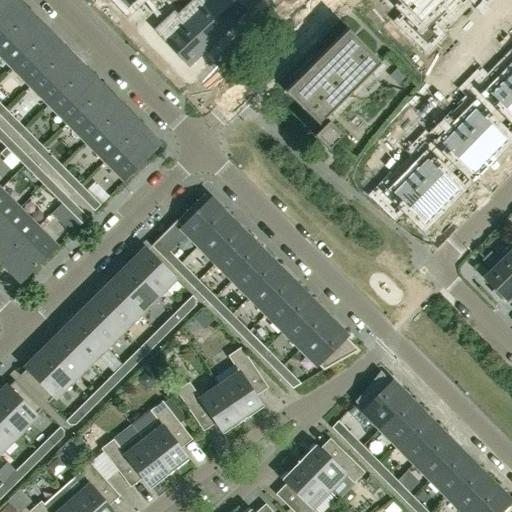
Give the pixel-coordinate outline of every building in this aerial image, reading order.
[(19,8),(10,0),(4,0),(0,4),(0,41),(26,16),(27,16),(30,13),(26,9),(25,9),(21,5),(19,8)] [(119,0),(128,8),(136,0),(119,0)] [(162,0),(160,0),(153,7),(158,13),(167,5),(162,0)] [(192,0),(177,14),(177,15),(208,49),(227,31),(198,0),(192,0)] [(234,0),(198,0),(227,31),(247,13),(234,0)] [(234,0),(247,13),(260,0),(234,0)] [(432,0),(397,0),(412,14),(404,22),(426,45),(435,35),(429,29),(445,12),(442,9),(432,0)] [(432,0),(442,9),(450,0),(432,0)] [(174,11),(153,30),(188,67),(208,49),(177,15),(177,14),(174,11)] [(37,27),(27,16),(26,16),(0,41),(0,53),(13,66),(45,34),(45,35),(48,32),(44,28),(40,24),(37,27)] [(346,29),(322,53),(284,91),(322,129),(314,137),(328,151),(343,136),(326,119),(360,86),(364,89),(385,68),(346,29)] [(13,66),(31,85),(66,50),(63,47),(58,43),(56,45),(45,35),(45,34),(13,66)] [(67,51),(66,50),(31,85),(50,104),(85,69),(82,65),(81,66),(77,62),(74,64),(64,54),(67,51)] [(86,69),(85,69),(50,104),(68,122),(104,87),(100,84),(96,80),(93,83),(82,72),(86,69)] [(478,80),(469,89),(476,96),(492,112),(500,103),(511,115),(511,81),(504,73),(501,70),(485,87),(478,80)] [(104,88),(104,87),(68,122),(87,141),(119,109),(120,110),(123,107),(119,103),(118,103),(114,99),(112,102),(101,91),(104,88)] [(474,111),(458,127),(488,156),(505,139),(484,119),(492,112),(476,96),(468,104),(474,111)] [(130,120),(120,110),(119,109),(87,141),(106,160),(141,125),(137,122),(133,118),(130,120)] [(18,135),(25,129),(10,114),(4,121),(18,135)] [(141,126),(141,125),(106,160),(125,179),(160,144),(156,140),(155,141),(151,137),(149,139),(138,129),(141,126)] [(436,137),(427,145),(444,161),(451,153),(472,173),(488,156),(458,127),(443,143),(436,137)] [(37,154),(43,148),(29,133),(23,139),(37,154)] [(12,141),(5,148),(20,162),(26,156),(12,141)] [(426,161),(410,177),(440,206),(456,189),(436,169),(444,161),(427,145),(419,154),(426,161)] [(55,173),(62,166),(47,152),(41,158),(55,173)] [(30,160),(24,166),(38,181),(45,175),(30,160)] [(360,184),(366,178),(358,170),(352,176),(360,184)] [(74,191),(80,185),(66,171),(60,177),(74,191)] [(387,187),(379,195),(395,211),(403,203),(423,223),(440,206),(410,177),(394,193),(387,187)] [(49,179),(42,185),(57,199),(63,193),(49,179)] [(78,196),(94,211),(100,205),(84,189),(78,196)] [(0,227),(17,210),(0,192),(0,227)] [(227,218),(227,219),(230,216),(229,215),(228,216),(221,208),(219,210),(203,194),(176,222),(182,228),(179,230),(182,233),(187,237),(189,235),(199,245),(199,246),(227,218)] [(67,197),(61,204),(76,218),(82,212),(67,197)] [(0,227),(0,256),(3,260),(4,261),(36,229),(17,210),(0,227)] [(206,252),(215,262),(216,263),(244,235),(244,236),(247,233),(246,232),(245,233),(238,225),(236,227),(227,219),(227,218),(199,246),(199,245),(196,247),(199,250),(204,254),(206,252)] [(55,248),(36,229),(4,261),(3,260),(0,263),(4,267),(5,267),(9,271),(11,268),(23,280),(55,248)] [(223,269),(232,279),(233,280),(261,252),(261,253),(264,250),(263,249),(262,250),(255,243),(253,245),(244,236),(244,235),(216,263),(215,262),(213,264),(216,267),(221,271),(223,269)] [(129,268),(159,298),(161,296),(161,295),(165,291),(163,289),(174,278),(144,248),(143,249),(136,256),(138,258),(129,268)] [(168,251),(162,257),(175,270),(181,264),(168,251)] [(270,262),(261,253),(261,252),(233,280),(232,279),(230,282),(233,284),(237,288),(239,286),(249,296),(250,297),(277,269),(278,270),(281,267),(280,266),(279,267),(272,260),(270,262)] [(511,293),(511,252),(485,279),(495,289),(492,292),(500,300),(503,298),(505,300),(511,293)] [(158,298),(159,298),(129,268),(126,265),(125,266),(126,266),(117,275),(119,277),(112,285),(111,285),(139,313),(141,315),(144,313),(143,312),(148,308),(146,306),(156,296),(158,298)] [(191,287),(198,281),(185,268),(179,274),(191,287)] [(287,279),(278,270),(277,269),(250,297),(249,296),(247,299),(249,301),(250,301),(254,305),(256,303),(266,313),(264,316),(294,286),(295,287),(297,284),(297,283),(296,284),(289,277),(287,279)] [(111,285),(112,285),(109,282),(108,283),(109,283),(100,292),(102,294),(95,301),(125,332),(127,330),(126,329),(131,325),(129,323),(139,313),(111,285)] [(208,304),(215,298),(202,285),(196,291),(208,304)] [(273,320),(283,330),(284,331),(311,303),(312,304),(314,301),(313,300),(313,301),(306,294),(304,296),(295,287),(294,286),(264,316),(266,318),(267,318),(271,322),(273,320)] [(196,300),(192,296),(179,309),(185,316),(196,305),(196,300)] [(77,319),(105,347),(107,349),(110,346),(109,346),(114,342),(112,340),(122,330),(124,332),(125,332),(95,301),(92,299),(91,300),(92,300),(83,309),(85,311),(78,318),(77,319)] [(225,321),(232,315),(219,302),(213,308),(225,321)] [(321,313),(312,304),(311,303),(284,331),(283,330),(281,333),(283,335),(284,335),(288,339),(290,337),(300,347),(297,350),(298,350),(331,318),(330,317),(330,318),(323,311),(321,313)] [(202,341),(221,320),(208,309),(189,330),(202,341)] [(181,320),(174,313),(162,326),(168,333),(181,320)] [(77,319),(78,318),(75,316),(74,317),(75,317),(68,324),(70,326),(61,335),(91,366),(93,363),(92,363),(97,358),(95,356),(105,347),(77,319)] [(331,318),(298,350),(300,352),(301,352),(305,356),(307,354),(323,370),(358,351),(346,338),(348,335),(347,334),(347,335),(340,328),(338,330),(329,321),(331,318)] [(242,338),(249,332),(236,319),(230,325),(242,338)] [(164,337),(157,330),(145,343),(151,350),(164,337)] [(91,366),(61,335),(58,333),(57,334),(58,334),(50,341),(52,343),(44,352),(74,382),(76,380),(75,380),(80,375),(78,373),(88,364),(90,366),(91,366)] [(259,355),(266,349),(253,336),(246,342),(259,355)] [(147,354),(140,347),(128,360),(134,366),(147,354)] [(244,380),(257,371),(241,348),(228,356),(240,374),(221,387),(244,422),(244,421),(263,408),(244,380)] [(20,376),(47,403),(53,397),(56,400),(59,397),(58,397),(62,392),(61,390),(71,380),(73,383),(74,382),(44,352),(41,350),(40,350),(41,351),(33,358),(35,360),(20,376)] [(276,372),(283,366),(270,353),(263,359),(276,372)] [(130,371),(123,364),(110,377),(117,383),(130,371)] [(292,389),(301,384),(287,370),(280,376),(292,389)] [(380,372),(354,402),(374,422),(372,424),(376,428),(378,431),(381,429),(380,428),(408,401),(407,400),(399,391),(401,389),(394,382),(394,381),(393,380),(391,383),(380,372)] [(0,414),(21,435),(19,432),(29,422),(31,424),(35,420),(38,418),(36,415),(42,409),(14,381),(0,395),(0,414)] [(113,388),(106,381),(93,394),(100,400),(113,388)] [(244,422),(221,387),(201,401),(189,382),(176,391),(192,415),(205,406),(223,434),(242,421),(243,422),(244,422)] [(96,404),(89,398),(76,411),(83,417),(96,404)] [(380,428),(381,429),(391,439),(389,441),(393,445),(392,445),(395,448),(398,446),(397,445),(425,418),(424,417),(415,408),(418,406),(410,399),(411,398),(410,398),(407,400),(408,401),(380,428)] [(139,435),(145,443),(170,476),(171,475),(170,474),(188,460),(180,449),(168,433),(180,424),(179,423),(164,403),(162,401),(150,411),(151,412),(157,421),(139,435)] [(0,448),(3,452),(4,451),(2,449),(12,439),(13,441),(18,437),(21,435),(0,414),(0,448)] [(397,445),(398,446),(407,456),(405,458),(410,462),(409,462),(412,465),(415,463),(414,462),(442,435),(441,434),(432,425),(434,423),(427,416),(428,415),(427,415),(424,417),(425,418),(397,445)] [(345,429),(339,435),(351,448),(358,442),(345,429)] [(414,462),(415,463),(424,473),(422,475),(427,479),(426,480),(429,482),(431,480),(431,479),(459,452),(458,451),(449,442),(451,440),(444,433),(445,433),(444,432),(441,434),(442,435),(414,462)] [(130,463),(143,479),(151,489),(169,475),(170,476),(145,443),(139,435),(121,449),(113,440),(101,449),(118,472),(130,463)] [(36,451),(42,457),(55,445),(49,438),(36,451)] [(297,461),(327,491),(343,474),(353,484),(364,472),(344,452),(333,463),(315,445),(298,462),(298,461),(297,461)] [(368,465),(375,459),(362,446),(356,452),(368,465)] [(476,469),(475,468),(466,459),(468,457),(461,450),(462,450),(461,449),(458,451),(459,452),(431,479),(431,480),(441,490),(439,492),(444,496),(443,497),(446,499),(448,497),(448,496),(476,469)] [(38,462),(32,455),(19,468),(25,474),(38,462)] [(112,511),(95,492),(107,482),(87,460),(76,471),(90,487),(73,502),(81,511),(112,511)] [(300,497),(289,508),(292,511),(315,511),(311,507),(327,491),(297,461),(297,462),(298,463),(282,479),(300,497)] [(385,482),(391,475),(379,463),(372,469),(385,482)] [(478,466),(475,468),(476,469),(448,496),(448,497),(458,507),(456,509),(459,511),(465,511),(493,486),(492,485),(483,476),(485,474),(478,467),(478,466)] [(21,479),(14,472),(2,485),(8,491),(21,479)] [(402,499),(408,492),(396,480),(389,486),(402,499)] [(494,483),(492,485),(493,486),(465,511),(508,511),(511,508),(511,505),(500,493),(502,491),(495,484),(494,483)] [(26,490),(14,500),(23,511),(25,511),(36,503),(26,490)] [(414,511),(423,511),(425,510),(412,497),(406,503),(414,511)] [(81,511),(73,502),(61,511),(50,511),(41,501),(29,511),(81,511)]
